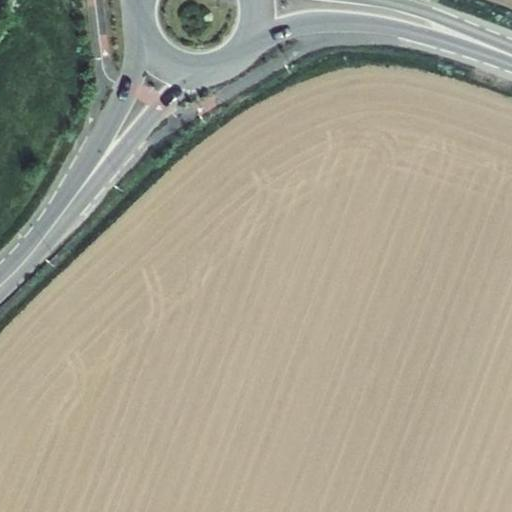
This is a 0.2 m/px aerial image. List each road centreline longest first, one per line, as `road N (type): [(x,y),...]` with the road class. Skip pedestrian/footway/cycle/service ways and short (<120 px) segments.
road 1 (secondary): [(247,43),(289,26),(350,21),(490,47)]
road 2 (tertiary): [(65,206),(206,70)]
road 3 (tertiary): [(142,35),(133,70),(65,206)]
